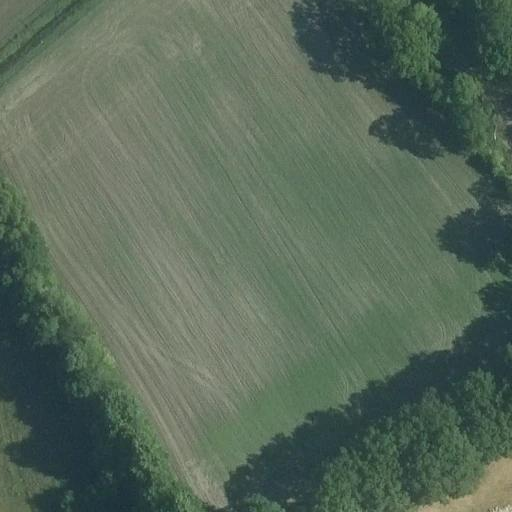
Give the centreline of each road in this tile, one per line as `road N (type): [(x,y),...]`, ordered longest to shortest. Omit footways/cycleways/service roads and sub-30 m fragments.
road 1 (unclassified): [(353,511),(511,412)]
road 2 (unclassified): [(511,135),(408,0)]
